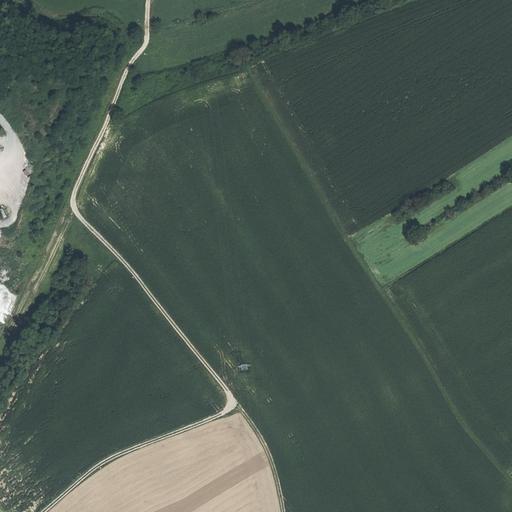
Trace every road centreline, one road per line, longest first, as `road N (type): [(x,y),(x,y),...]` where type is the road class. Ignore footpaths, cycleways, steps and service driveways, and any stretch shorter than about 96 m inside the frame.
road 1 (track): [(283,511),(269,456),(240,407),(71,206),(74,186),(125,99),(126,76),(147,39),(150,0)]
road 2 (track): [(511,473),(462,417),(246,61)]
road 3 (track): [(38,511),(120,450),(240,407)]
